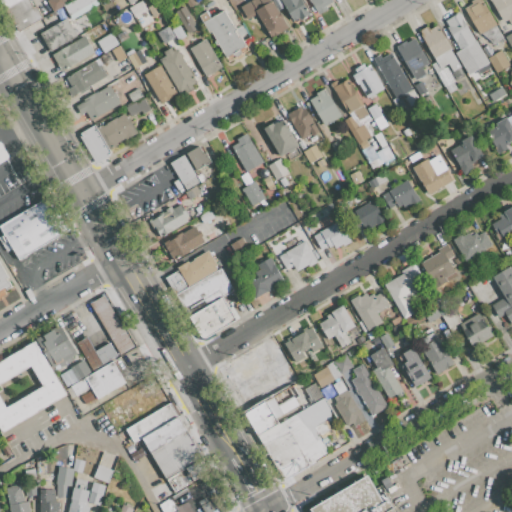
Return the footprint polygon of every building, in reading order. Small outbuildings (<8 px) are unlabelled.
[(20,0),(6,8),(1,0),(20,0)] [(42,18),(19,31),(6,8),(20,0),(29,0),(33,7),(35,6),(42,18)] [(65,0),(67,3),(53,11),(46,0),(65,0)] [(96,0),(99,4),(72,19),(64,6),(74,0),(96,0)] [(134,18),(129,8),(141,0),(147,10),(134,18)] [(185,1),(187,0),(193,0),(195,4),(189,8),(185,1)] [(270,0),(287,28),(277,33),(278,34),(274,37),(273,36),(271,37),(257,14),(247,19),(240,7),(252,0),(270,0)] [(280,0),(301,0),(310,14),(300,20),(299,18),(293,22),(280,0)] [(308,0),(331,0),(333,2),(325,6),(327,9),(317,15),(308,0)] [(464,9),(472,4),(470,1),(472,0),(482,0),(497,24),(479,34),(464,9)] [(489,0),(511,0),(511,25),(511,26),(507,19),(503,22),(489,0)] [(147,7),(156,2),(162,12),(153,17),(147,7)] [(223,11),(232,27),(234,26),(236,30),(234,31),(238,37),(240,36),(245,46),(226,57),(218,44),(217,45),(216,44),(215,44),(215,43),(215,42),(215,41),(216,40),(211,31),(209,32),(199,15),(206,11),(210,18),(223,11)] [(445,21),(459,12),(487,58),(489,62),(468,75),(454,53),(459,50),(446,28),(448,27),(445,21)] [(182,21),(190,16),(198,28),(189,34),(182,21)] [(66,19),(76,36),(50,51),(40,34),(66,19)] [(479,34),(497,24),(504,37),(492,44),(479,34)] [(172,30),(179,25),(186,36),(180,39),(179,38),(177,39),(172,30)] [(157,32),(168,26),(175,38),(164,44),(157,32)] [(420,35),(435,26),(438,31),(440,30),(462,67),(453,72),(447,64),(440,69),(420,35)] [(97,41),(112,33),(118,44),(104,53),(97,41)] [(52,55),(84,36),(94,52),(61,71),(52,55)] [(414,38),(428,63),(420,67),(425,74),(415,80),(396,47),(405,41),(406,43),(414,38)] [(190,48),(206,39),(222,66),(206,76),(190,48)] [(159,59),(165,56),(163,52),(171,48),(173,51),(177,49),(196,82),(191,85),(193,89),(186,93),(183,89),(178,92),(159,59)] [(125,53),(132,49),(134,52),(138,50),(146,62),(135,69),(125,53)] [(509,65),(496,73),(489,62),(487,58),(500,50),(509,65)] [(372,59),(379,55),(381,58),(390,53),(412,89),(396,99),(372,59)] [(70,76),(72,75),(71,74),(95,60),(97,65),(99,64),(106,76),(90,85),(91,86),(71,97),(66,90),(71,87),(66,77),(70,75),(70,76)] [(367,98),(358,84),(357,85),(351,76),(356,73),(353,69),(363,63),(366,67),(369,65),(383,89),(367,98)] [(144,74),(160,65),(177,94),(161,103),(144,74)] [(329,84),(336,80),(339,84),(348,78),(363,105),(347,114),(329,84)] [(109,86),(119,104),(91,120),(86,112),(80,116),(77,111),(78,110),(76,106),(82,102),(82,103),(84,102),(83,99),(94,93),(95,94),(109,86)] [(501,87),(505,94),(492,102),(488,95),(501,87)] [(127,94),(138,88),(142,96),(132,102),(127,94)] [(309,100),(317,96),(315,93),(324,88),(340,116),(324,126),(309,100)] [(125,107),(135,101),(136,103),(144,98),(150,110),(143,114),(141,110),(130,116),(125,107)] [(287,114),(300,106),(302,110),(305,108),(318,131),(312,136),(311,134),(302,139),(287,114)] [(124,114),(126,118),(128,117),(137,133),(126,139),(125,138),(114,144),(115,145),(109,149),(111,152),(95,162),(79,134),(95,124),(97,128),(103,124),(103,126),(107,124),(106,123),(117,117),(117,118),(124,114)] [(363,124),(370,136),(358,144),(343,120),(351,116),(358,127),(363,124)] [(506,117),(511,127),(511,140),(505,145),(507,149),(499,154),(487,134),(495,129),(494,126),(496,125),(495,123),(506,117)] [(262,129),(272,122),(273,124),(278,122),(278,123),(282,120),(298,146),(297,147),(301,153),(289,160),(285,153),(279,157),(262,129)] [(402,131),(407,127),(411,134),(405,137),(402,131)] [(231,146),(238,142),(236,139),(246,133),(263,162),(247,171),(231,146)] [(451,149),(459,144),(460,145),(462,144),(460,141),(470,135),(483,155),(473,161),(474,162),(471,163),(474,168),(464,175),(453,157),(455,156),(451,149)] [(0,162),(8,158),(0,142),(0,162)] [(303,152),(315,145),(321,156),(310,163),(303,152)] [(186,154),(199,146),(203,153),(206,152),(211,160),(195,170),(186,154)] [(363,155),(370,152),(373,158),(367,161),(363,155)] [(170,163),(183,155),(196,176),(200,182),(186,190),(170,163)] [(411,168),(427,159),(429,161),(438,155),(453,179),(428,195),(411,168)] [(267,166),(279,158),(287,173),(276,180),(267,166)] [(316,163),(322,159),(326,164),(319,168),(316,163)] [(349,175),(358,170),(363,180),(354,185),(349,175)] [(196,176),(202,172),(206,179),(200,182),(196,176)] [(367,182),(383,173),(387,180),(371,189),(367,182)] [(382,194),(407,180),(418,200),(403,207),(402,205),(397,207),(396,205),(390,208),(382,194)] [(264,198),(251,206),(240,188),(254,181),(264,198)] [(18,260),(11,249),(6,252),(0,242),(0,235),(3,234),(0,229),(0,224),(49,196),(68,230),(18,260)] [(373,200),(384,221),(372,227),(369,222),(362,226),(361,224),(354,228),(346,215),(373,200)] [(187,221),(160,237),(155,228),(153,229),(148,220),(171,206),(172,209),(178,206),(179,207),(181,206),(188,216),(185,218),(187,221)] [(511,206),(511,235),(500,242),(490,224),(500,219),(498,216),(503,213),(502,212),(511,206)] [(198,216),(209,210),(214,218),(203,224),(198,216)] [(351,242),(343,246),(342,244),(335,248),(333,245),(328,248),(327,245),(320,249),(313,235),(323,229),(318,220),(328,215),(333,224),(339,220),(351,242)] [(194,226),(203,241),(187,251),(188,252),(180,257),(179,256),(173,259),(163,243),(169,239),(170,240),(174,238),(174,236),(181,232),(182,233),(194,226)] [(222,234),(210,242),(206,235),(218,227),(222,234)] [(453,239),(461,234),(463,236),(469,233),(471,236),(476,233),(477,235),(484,232),(492,246),(466,262),(453,239)] [(248,248),(236,255),(229,244),(241,237),(248,248)] [(305,241),(316,262),(308,267),(307,265),(296,271),(293,265),(286,269),(278,255),(305,241)] [(433,283),(421,262),(439,252),(437,249),(447,244),(453,256),(447,259),(454,271),(433,283)] [(177,267),(187,261),(188,264),(194,260),(193,259),(208,250),(217,266),(215,267),(217,270),(188,287),(178,269),(177,267)] [(270,257),(283,281),(268,289),(269,290),(254,298),(246,283),(258,277),(255,272),(259,269),(257,264),(270,257)] [(0,263),(8,277),(6,278),(11,287),(4,291),(5,293),(0,296),(0,263)] [(383,285),(403,273),(401,270),(413,263),(420,276),(411,281),(418,292),(406,299),(414,313),(403,319),(383,285)] [(492,277),(510,266),(511,269),(511,323),(510,325),(504,314),(498,317),(491,305),(503,297),(492,277)] [(220,268),(233,290),(222,296),(188,316),(175,294),(188,287),(217,270),(220,268)] [(188,287),(175,294),(174,295),(164,278),(178,269),(188,287)] [(350,300),(358,295),(360,297),(366,293),(368,296),(373,293),(374,296),(381,292),(389,306),(377,313),(382,322),(367,330),(350,300)] [(103,294),(135,345),(120,355),(88,304),(103,294)] [(441,316),(436,308),(433,302),(445,295),(453,309),(441,316)] [(222,296),(235,320),(205,338),(204,338),(202,338),(201,337),(188,316),(222,296)] [(318,324),(327,319),(325,316),(330,313),(330,312),(342,305),(354,326),(344,332),(350,342),(340,348),(333,336),(327,339),(318,324)] [(441,316),(429,323),(427,320),(424,315),(436,308),(441,316)] [(403,319),(414,313),(421,309),(424,315),(427,320),(409,330),(403,319)] [(441,316),(453,309),(461,322),(449,329),(441,316)] [(458,324),(479,312),(493,336),(472,348),(458,324)] [(59,364),(53,368),(36,339),(60,325),(77,354),(72,357),(73,359),(61,367),(59,364)] [(302,352),(304,357),(295,362),(284,343),(285,342),(284,340),(290,337),(291,339),(304,332),(302,329),(308,326),(309,328),(311,328),(322,346),(312,352),(310,347),(302,352)] [(379,337),(387,332),(394,344),(386,349),(379,337)] [(453,364),(435,374),(420,348),(430,341),(430,340),(437,336),(453,364)] [(76,343),(85,337),(94,351),(109,342),(117,354),(93,370),(76,343)] [(244,413),(218,368),(272,337),(298,382),(292,385),(244,413)] [(2,432),(0,428),(0,361),(35,341),(67,394),(2,432)] [(388,367),(404,395),(390,403),(371,371),(375,369),(368,356),(383,347),(393,364),(388,367)] [(423,365),(409,373),(403,363),(406,362),(402,354),(413,348),(423,365)] [(352,367),(339,374),(332,362),(345,354),(352,367)] [(71,371),(70,368),(83,360),(92,374),(78,382),(71,371)] [(91,390),(90,388),(76,396),(70,386),(78,382),(92,374),(113,361),(125,382),(97,399),(96,398),(91,390)] [(388,407),(372,416),(359,393),(358,394),(355,390),(357,389),(351,379),(356,377),(352,369),(363,363),(388,407)] [(312,374),(326,366),(334,379),(320,388),(312,374)] [(78,382),(70,386),(66,389),(59,378),(71,371),(78,382)] [(332,385),(340,380),(346,389),(364,421),(354,427),(352,423),(347,426),(334,404),(336,403),(333,397),(338,394),(332,385)] [(304,388),(314,383),(322,397),(312,402),(304,388)] [(257,436),(244,413),(292,385),(298,395),(294,398),(301,410),(257,436)] [(96,398),(85,404),(80,397),(91,390),(96,398)] [(328,453),(283,480),(257,436),(301,410),(322,398),(333,416),(326,421),(331,429),(318,436),(328,453)] [(168,403),(177,417),(210,470),(174,492),(141,439),(134,444),(125,429),(168,403)] [(97,465),(112,471),(107,483),(92,477),(97,465)] [(58,466),(73,468),(70,486),(68,485),(56,483),(55,483),(58,466)] [(219,489),(211,476),(188,491),(196,503),(219,489)] [(310,511),(309,509),(366,476),(383,503),(388,500),(394,511),(310,511)] [(68,497),(56,497),(56,483),(68,485),(68,497)] [(87,502),(90,490),(93,491),(95,484),(104,486),(99,505),(87,502)] [(10,511),(5,488),(21,485),(24,502),(28,501),(30,511),(10,511)] [(26,496),(25,489),(35,487),(36,495),(26,496)] [(67,511),(73,488),(88,491),(86,503),(87,504),(87,505),(89,506),(87,511),(67,511)] [(39,511),(40,489),(55,489),(55,501),(59,501),(58,511),(39,511)] [(211,511),(204,511),(198,502),(205,497),(208,502),(215,497),(221,506),(211,511)] [(175,511),(161,511),(158,505),(169,498),(177,511),(175,511)]
